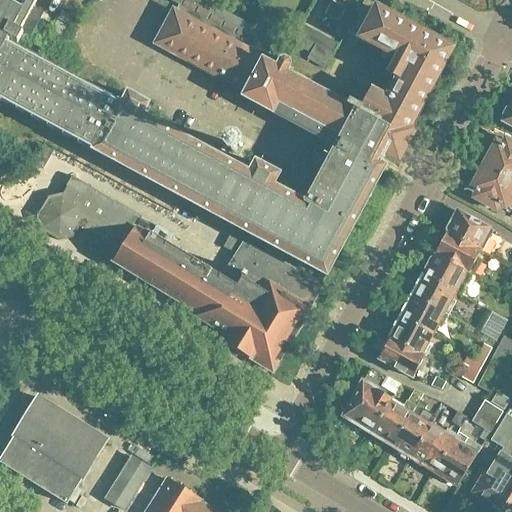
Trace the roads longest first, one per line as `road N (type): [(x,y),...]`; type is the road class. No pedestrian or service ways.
road 1 (residential): [(503,38),(277,452)]
road 2 (tertiary): [(0,284),(277,452)]
